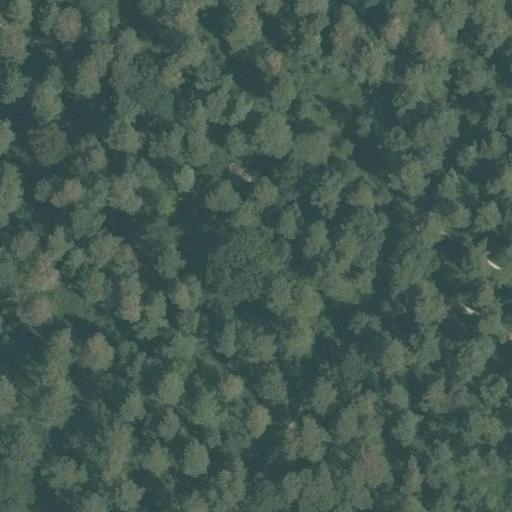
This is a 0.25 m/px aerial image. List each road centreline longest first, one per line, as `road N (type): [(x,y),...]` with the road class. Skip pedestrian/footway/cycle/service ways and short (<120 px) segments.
road 1 (track): [(0,31),(396,277)]
road 2 (track): [(396,277),(247,511)]
road 3 (track): [(511,89),(396,277)]
road 4 (track): [(396,277),(511,349)]
